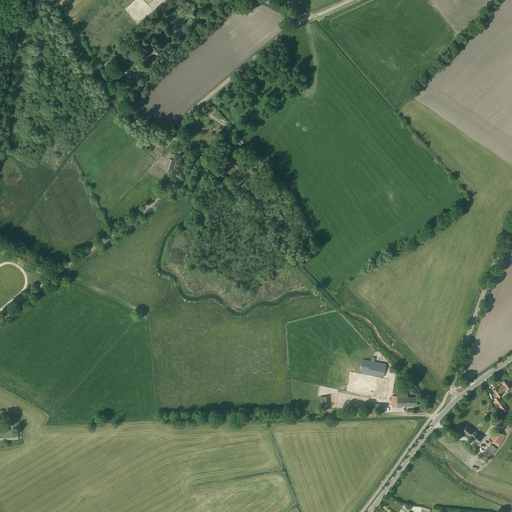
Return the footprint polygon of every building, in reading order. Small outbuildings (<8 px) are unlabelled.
[(151,49),(156,56),(162,52),(156,45),(151,49)] [(160,68),(173,57),(169,53),(156,64),(160,68)] [(227,147),(222,152),(227,157),(232,152),(227,147)] [(168,158),(165,170),(171,172),(175,160),(168,158)] [(360,372),(375,375),(384,377),(386,364),(362,360),(360,372)] [(493,391),(498,397),(498,398),(499,397),(502,395),(501,393),(506,389),(507,389),(509,391),(511,388),(511,387),(511,386),(511,385),(507,379),(501,382),(503,385),(498,389),(498,388),(493,391)] [(397,394),(397,396),(392,396),(392,407),(402,407),(402,406),(417,406),(417,397),(408,397),(408,394),(397,394)] [(498,398),(498,397),(494,399),(495,400),(493,402),(501,414),(504,412),(507,409),(502,402),(499,397),(498,398)] [(466,427),(463,431),(469,436),(471,434),(474,437),(472,439),(478,443),(482,437),(467,426),(466,426),(466,427)] [(499,447),(505,435),(494,429),(490,438),(492,440),(491,443),(499,447)] [(489,459),(496,448),(491,444),(483,454),(489,459)]
